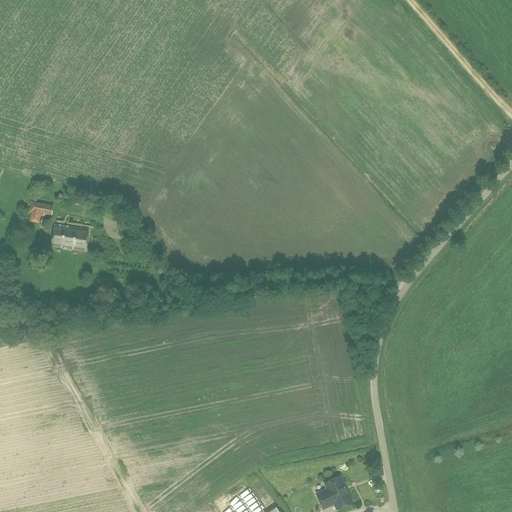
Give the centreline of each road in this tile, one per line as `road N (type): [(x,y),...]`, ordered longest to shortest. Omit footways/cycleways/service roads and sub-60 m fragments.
road 1 (unclassified): [(398,511),(379,401),(389,307),(440,237),(511,162)]
road 2 (track): [(511,113),(412,0)]
